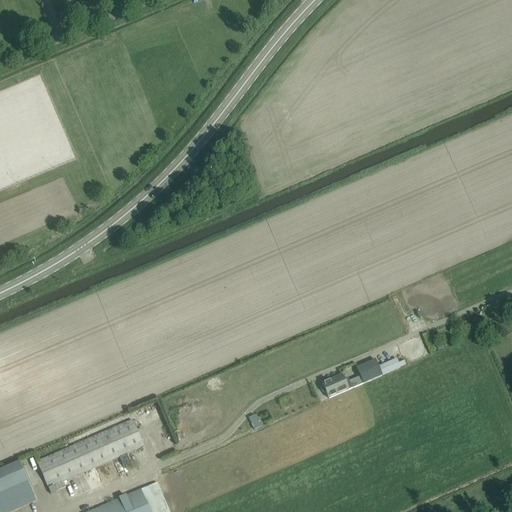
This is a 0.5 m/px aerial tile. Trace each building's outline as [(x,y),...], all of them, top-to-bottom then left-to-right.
[(382,376),(391,372),(388,363),(378,367),(375,360),(356,368),(363,384),(382,376)] [(348,379),(344,381),(342,375),(322,384),(323,386),(321,387),(321,388),(323,392),(324,393),(326,392),(329,399),(352,389),(348,379)] [(255,414),(249,417),(254,429),(261,426),(255,414)] [(53,486),(143,447),(132,421),(37,462),(48,488),(53,486)] [(20,464),(0,472),(0,511),(16,511),(37,503),(20,464)] [(160,511),(150,486),(90,511),(160,511)]
